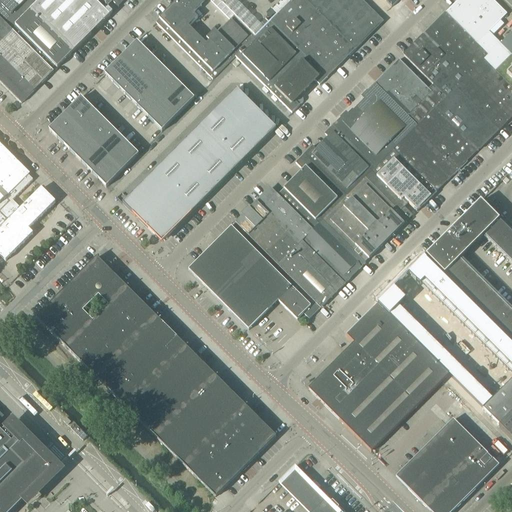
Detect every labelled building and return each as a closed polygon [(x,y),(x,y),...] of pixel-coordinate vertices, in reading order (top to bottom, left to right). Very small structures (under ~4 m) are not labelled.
[(0,0),(0,19),(10,30),(14,26),(29,11),(40,0),(0,0)] [(40,0),(29,11),(14,26),(57,69),(109,17),(92,0),(40,0)] [(92,0),(109,17),(104,11),(112,2),(118,8),(118,7),(125,0),(92,0)] [(210,78),(212,80),(213,80),(217,75),(233,60),(235,58),(252,40),(255,37),(249,31),(235,17),(217,35),(214,32),(206,40),(209,43),(206,46),(200,40),(188,28),(197,20),(192,15),(201,6),(207,0),(179,0),(178,1),(159,20),(155,24),(200,68),(205,73),(210,78)] [(304,0),(292,0),(291,1),(271,22),(325,77),(347,55),(349,57),(355,51),(304,0)] [(304,0),(355,51),(360,45),(359,43),(381,21),(360,0),(304,0)] [(383,0),(391,8),(399,0),(398,0),(383,0)] [(490,0),(459,0),(445,14),(488,56),(500,45),(488,33),(506,15),(490,0)] [(511,0),(502,0),(511,9),(511,0)] [(441,19),(425,35),(467,77),(484,60),(488,56),(445,14),(445,15),(441,19)] [(10,30),(0,19),(0,83),(21,104),(35,91),(53,73),(10,30)] [(252,40),(235,58),(291,114),(299,107),(299,106),(300,105),(301,105),(301,104),(302,104),(302,103),(303,102),(303,101),(302,99),(301,97),(300,96),(314,82),(319,87),(327,79),(325,77),(271,22),(255,37),(252,40)] [(511,54),(511,56),(500,45),(488,56),(484,60),(511,88),(511,32),(511,54)] [(403,56),(421,75),(432,86),(445,99),(436,108),(478,151),(509,120),(467,77),(425,35),(424,35),(424,36),(420,40),(419,40),(403,56)] [(136,43),(118,61),(129,72),(147,54),(136,43)] [(129,72),(141,84),(159,66),(147,54),(129,72)] [(511,88),(484,60),(467,77),(509,120),(511,117),(511,88)] [(104,76),(115,86),(129,72),(118,61),(104,76)] [(386,78),(377,86),(418,126),(436,108),(445,99),(432,86),(428,90),(419,82),(398,61),(384,76),(386,78)] [(141,84),(152,95),(170,77),(159,66),(141,84)] [(115,86),(126,98),(141,84),(129,72),(115,86)] [(152,95),(163,107),(182,88),(170,77),(152,95)] [(126,98),(138,109),(152,95),(141,84),(126,98)] [(367,97),(357,108),(396,148),(414,129),(418,126),(377,86),(375,84),(365,95),(367,97)] [(182,88),(163,107),(175,119),(194,100),(182,88)] [(166,239),(200,206),(276,130),(236,91),(200,127),(122,205),(156,239),(157,239),(166,239)] [(138,109),(149,121),(163,107),(152,95),(138,109)] [(81,99),(64,115),(76,127),(92,110),(81,99)] [(163,107),(149,121),(161,133),(175,119),(163,107)] [(342,117),(333,127),(375,169),(393,151),(396,148),(357,108),(345,120),(342,117)] [(436,108),(418,126),(414,129),(457,172),(467,162),(465,160),(476,150),(478,151),(436,108)] [(76,127),(87,138),(103,122),(92,110),(76,127)] [(48,131),(60,143),(76,127),(64,115),(48,131)] [(87,138),(98,150),(115,133),(103,122),(87,138)] [(60,143),(71,154),(87,138),(76,127),(60,143)] [(312,147),(304,155),(346,197),(365,179),(375,169),(333,127),(324,135),(328,139),(315,151),(312,147)] [(414,129),(396,148),(393,151),(434,191),(445,180),(447,182),(457,172),(414,129)] [(98,150),(110,161),(126,145),(115,133),(98,150)] [(71,154),(82,165),(98,150),(87,138),(71,154)] [(126,145),(110,161),(122,173),(138,156),(126,145)] [(82,165),(94,177),(110,161),(98,150),(82,165)] [(393,151),(375,169),(365,179),(399,213),(404,208),(408,204),(416,213),(436,193),(434,191),(393,151)] [(291,183),(277,196),(313,231),(322,221),(346,197),(304,155),(295,164),(302,171),(297,176),(298,177),(291,183)] [(110,161),(94,177),(106,189),(122,173),(110,161)] [(322,221),(364,264),(407,221),(407,222),(408,221),(399,213),(365,179),(346,197),(322,221)] [(5,182),(0,187),(0,201),(12,189),(5,182)] [(12,189),(0,201),(0,211),(0,212),(2,214),(19,197),(12,189)] [(256,204),(299,246),(307,237),(313,231),(277,196),(270,189),(264,195),(265,196),(264,196),(256,204)] [(19,197),(2,214),(9,221),(11,219),(18,211),(26,203),(19,197)] [(484,237),(499,221),(480,202),(452,231),(425,257),(444,276),(459,261),(470,250),(475,245),(483,237),(484,237)] [(26,203),(18,211),(36,229),(43,221),(26,203)] [(241,218),(235,225),(277,267),(299,246),(256,204),(250,210),(241,219),(241,218)] [(399,213),(408,221),(412,217),(404,208),(399,213)] [(18,211),(11,219),(28,236),(36,229),(18,211)] [(0,212),(0,229),(3,226),(9,221),(2,214),(0,212)] [(9,221),(3,226),(21,244),(28,236),(11,219),(9,221)] [(299,246),(277,267),(320,309),(365,264),(364,264),(322,221),(313,231),(307,237),(299,246)] [(496,249),(511,234),(499,221),(484,237),(496,249)] [(277,267),(235,225),(217,242),(218,243),(206,255),(205,254),(188,271),(248,331),(250,329),(256,323),(265,314),(277,302),(277,303),(277,302),(297,321),(303,315),(309,321),(320,309),(277,267)] [(3,226),(0,229),(0,238),(13,252),(21,244),(3,226)] [(506,259),(511,253),(511,234),(496,249),(506,259)] [(0,238),(0,254),(5,259),(13,252),(0,238)] [(76,360),(106,390),(215,499),(275,438),(245,408),(200,362),(96,259),(62,293),(36,319),(75,359),(75,360),(76,361),(76,360)] [(424,259),(408,275),(408,276),(419,287),(421,285),(435,271),(433,268),(424,259)] [(459,261),(444,276),(456,288),(472,273),(459,261)] [(435,271),(421,285),(432,295),(446,281),(435,271)] [(472,273),(456,288),(467,299),(482,283),(472,273)] [(446,281),(432,295),(442,306),(456,292),(446,281)] [(482,283),(467,299),(477,309),(492,293),(482,283)] [(394,289),(377,305),(389,317),(405,301),(394,289)] [(456,292),(442,306),(453,316),(467,302),(456,292)] [(492,293),(477,309),(487,319),(502,304),(492,293)] [(467,302),(453,316),(463,327),(477,313),(467,302)] [(511,313),(502,304),(487,319),(497,329),(511,314),(511,313)] [(353,345),(307,391),(339,422),(371,454),(428,396),(441,383),(448,376),(389,317),(377,305),(346,337),(353,345)] [(399,308),(389,317),(400,328),(409,318),(399,308)] [(477,313),(463,327),(474,337),(488,323),(477,313)] [(511,314),(497,329),(507,339),(511,334),(511,314)] [(409,318),(400,328),(410,338),(420,329),(409,318)] [(488,323),(474,337),(484,348),(498,334),(488,323)] [(420,329),(410,338),(420,349),(430,339),(420,329)] [(498,334),(484,348),(495,358),(509,344),(498,334)] [(430,339),(420,349),(431,359),(441,349),(430,339)] [(511,347),(509,344),(495,358),(505,369),(511,362),(511,347)] [(441,349),(431,359),(442,370),(451,360),(441,349)] [(451,360),(442,370),(448,376),(452,380),(462,370),(451,360)] [(462,370),(452,380),(463,391),(472,381),(462,370)] [(472,381),(463,391),(473,401),(483,391),(472,381)] [(511,381),(483,410),(490,418),(491,419),(491,418),(498,426),(499,427),(499,426),(500,427),(498,429),(511,442),(511,381)] [(483,391),(473,401),(482,410),(492,400),(483,391)] [(453,511),(498,467),(452,421),(395,478),(428,511),(453,511)] [(70,429),(83,442),(87,438),(74,425),(70,429)] [(6,428),(1,433),(0,433),(0,511),(12,511),(25,500),(27,502),(32,497),(30,495),(53,471),(22,440),(21,442),(17,438),(16,438),(6,428)] [(294,468),(278,484),(306,511),(337,511),(336,510),(337,508),(332,503),(330,504),(294,468)]
